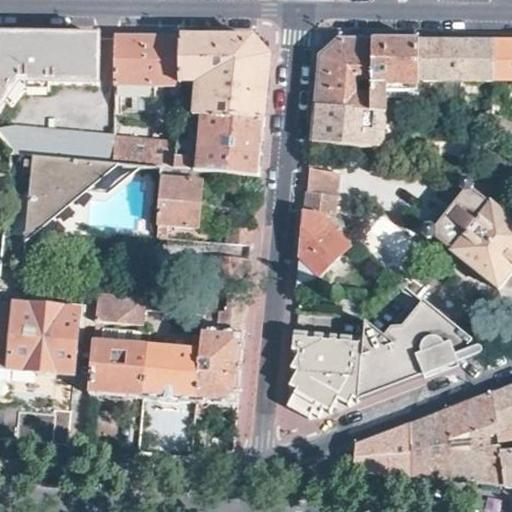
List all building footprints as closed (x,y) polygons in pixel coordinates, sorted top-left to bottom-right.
[(0,101),(24,83),(68,83),(100,84),(101,36),(47,36),(0,35),(0,101)] [(116,87),(181,88),(181,76),(181,38),(150,37),(116,37),(116,87)] [(254,38),(181,38),(181,76),(194,77),(194,114),(265,120),(267,96),(271,56),(254,38)] [(315,105),(372,113),(372,94),(372,41),(338,40),(319,58),(317,83),(315,105)] [(372,41),(372,94),(407,94),(408,102),(418,103),(418,96),(418,83),(418,41),(393,41),(372,41)] [(452,41),(418,41),(418,83),(491,84),(493,41),(452,41)] [(511,41),(493,41),(491,84),(511,84),(511,41)] [(429,102),(418,96),(418,103),(418,117),(429,102)] [(372,149),(372,113),(315,105),(312,133),(311,142),(372,149)] [(209,171),(260,176),(262,152),(265,120),(194,114),(193,153),(180,154),(180,169),(209,171)] [(490,114),(489,132),(502,139),(511,124),(490,114)] [(0,134),(14,154),(116,162),(115,137),(115,134),(80,132),(18,125),(0,134)] [(115,137),(116,162),(164,167),(180,169),(180,154),(180,143),(115,137)] [(145,169),(36,159),(28,245),(90,194),(113,196),(145,169)] [(180,169),(164,167),(159,237),(203,241),(209,171),(180,169)] [(332,192),(334,171),(310,170),(308,185),(308,189),(306,211),(309,211),(330,214),(332,192)] [(511,274),(511,220),(478,196),(474,192),(474,190),(474,187),(473,185),(471,184),(470,182),(467,182),(465,182),(463,183),(462,184),(461,186),(461,187),(461,188),(461,189),(461,190),(462,192),(462,193),(464,195),(447,219),(437,231),(433,229),(432,229),(430,229),(428,229),(427,230),(425,232),(425,235),(424,238),(425,240),(427,242),(430,243),(433,242),(436,241),(501,289),(511,274)] [(310,276),(362,242),(330,214),(309,211),(306,211),(302,250),(299,280),(310,276)] [(254,246),(256,229),(231,226),(229,243),(247,244),(254,246)] [(251,278),(253,259),(213,257),(208,293),(207,315),(198,403),(240,406),(250,297),(232,296),(234,277),(251,278)] [(23,305),(23,287),(3,285),(1,315),(0,330),(0,438),(34,441),(70,444),(81,320),(82,311),(23,305)] [(207,315),(208,293),(196,291),(193,313),(207,315)] [(99,322),(102,294),(84,293),(82,311),(81,320),(99,322)] [(162,310),(163,300),(102,294),(99,322),(106,323),(144,326),(147,326),(149,308),(162,310)] [(334,312),(358,314),(359,300),(335,298),(334,312)] [(471,342),(421,302),(413,312),(406,307),(382,337),(362,321),(360,334),(355,401),(355,403),(416,380),(452,366),(466,361),(478,356),(475,350),(475,349),(468,351),(466,347),(471,342)] [(160,328),(162,310),(149,308),(147,326),(153,327),(160,328)] [(207,315),(193,313),(192,330),(198,331),(196,352),(151,347),(146,398),(198,403),(207,315)] [(153,327),(147,326),(144,326),(142,347),(104,343),(106,323),(99,322),(92,394),(146,398),(151,347),(153,327)] [(350,399),(355,401),(360,334),(295,330),(293,345),(298,349),(298,350),(299,351),(299,353),(298,353),(292,362),(291,365),(298,371),(289,384),(293,387),(295,389),(296,391),(296,393),(295,395),(288,405),(289,406),(289,407),(290,407),(312,420),(312,419),(313,419),(314,419),(315,419),(324,415),(328,414),(334,402),(334,401),(336,400),(337,400),(339,400),(348,405),(350,399)] [(484,354),(482,348),(475,350),(478,356),(484,354)] [(511,441),(511,386),(498,392),(502,440),(511,441)] [(505,486),(502,440),(498,392),(468,403),(452,409),(450,480),(462,481),(477,483),(484,484),(505,486)] [(430,478),(450,480),(452,409),(426,419),(409,425),(411,476),(430,478)] [(379,473),(411,476),(409,425),(378,437),(358,444),(355,471),(379,473)] [(511,441),(502,440),(505,486),(511,486),(511,441)]
